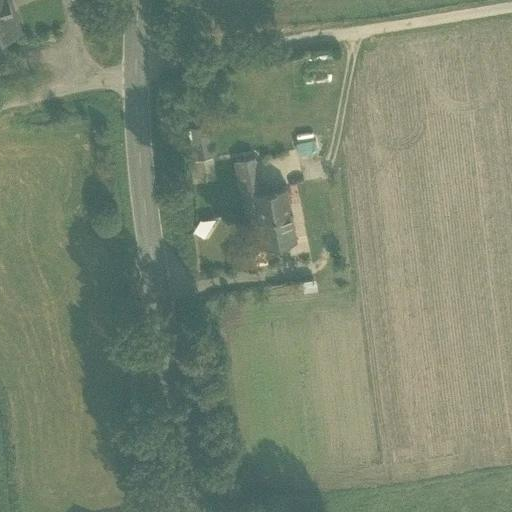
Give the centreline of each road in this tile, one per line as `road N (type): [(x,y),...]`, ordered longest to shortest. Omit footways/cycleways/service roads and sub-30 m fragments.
road 1 (secondary): [(196,511),(159,293),(135,71),(137,0)]
road 2 (track): [(511,9),(135,71)]
road 3 (track): [(0,103),(135,71)]
